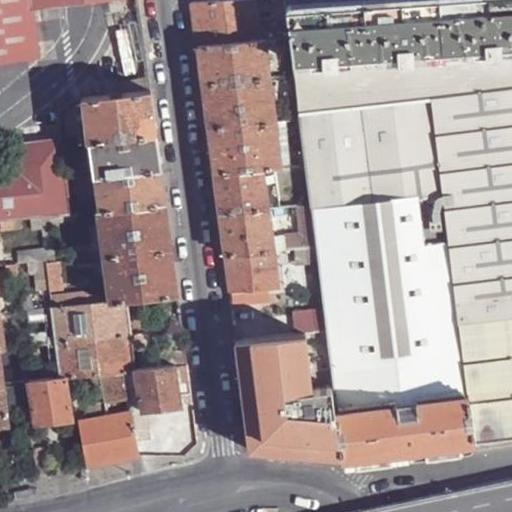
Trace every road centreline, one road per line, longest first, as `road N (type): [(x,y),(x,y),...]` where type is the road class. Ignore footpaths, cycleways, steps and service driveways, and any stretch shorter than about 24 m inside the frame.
road 1 (unclassified): [(220,489),(162,0)]
road 2 (unclassified): [(511,463),(302,490)]
